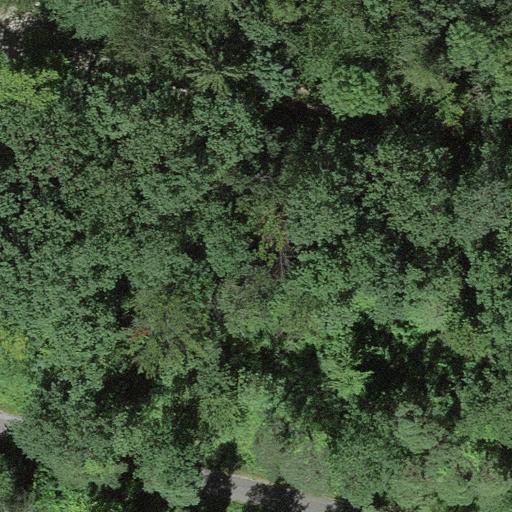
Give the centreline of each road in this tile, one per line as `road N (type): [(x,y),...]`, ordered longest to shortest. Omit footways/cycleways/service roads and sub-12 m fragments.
road 1 (track): [(23,57),(511,134)]
road 2 (track): [(0,419),(341,511)]
